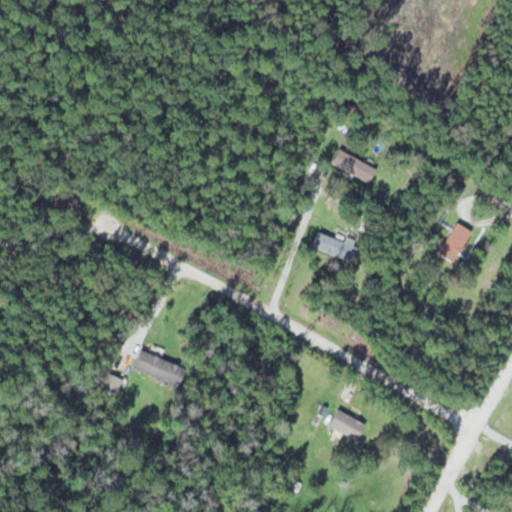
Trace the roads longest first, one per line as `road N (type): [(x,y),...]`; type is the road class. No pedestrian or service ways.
road 1 (residential): [(107,227),(474,433)]
road 2 (residential): [(511,364),(430,511)]
